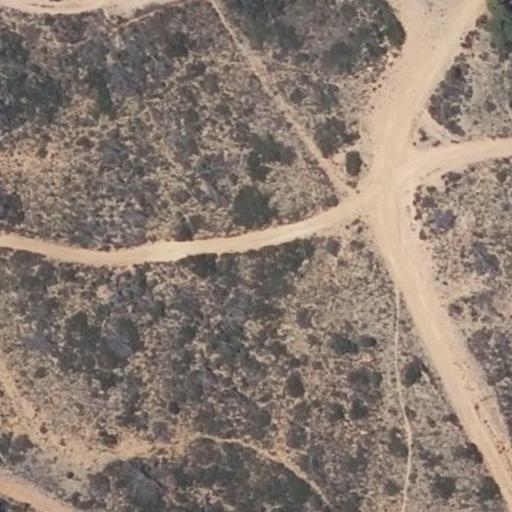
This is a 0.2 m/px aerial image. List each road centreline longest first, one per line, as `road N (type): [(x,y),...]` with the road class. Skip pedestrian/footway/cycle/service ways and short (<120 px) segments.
road 1 (track): [(511,491),(413,311),(382,206),(389,130),(463,0)]
road 2 (track): [(0,239),(147,254),(302,232),(361,217),(448,156),(511,141)]
